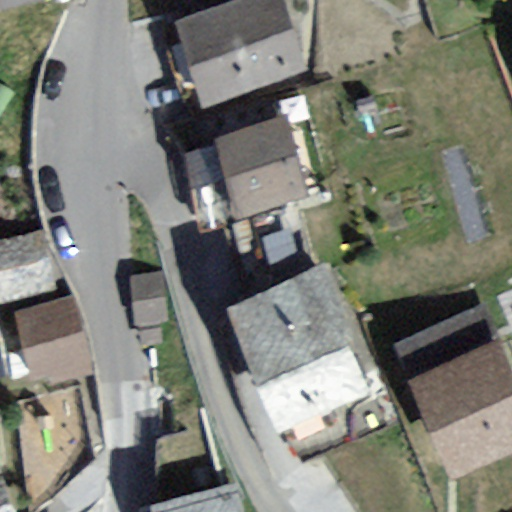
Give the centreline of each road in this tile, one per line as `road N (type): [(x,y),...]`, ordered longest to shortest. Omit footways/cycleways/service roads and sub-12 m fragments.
road 1 (residential): [(93,145),(137,161),(158,188),(224,402),(275,511)]
road 2 (residential): [(124,460),(93,145)]
road 3 (residential): [(93,145),(101,0)]
